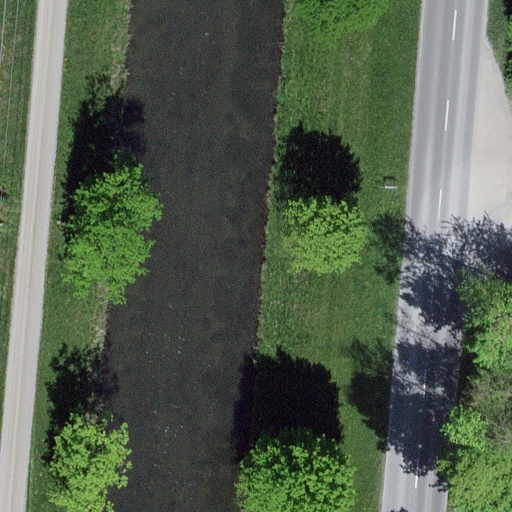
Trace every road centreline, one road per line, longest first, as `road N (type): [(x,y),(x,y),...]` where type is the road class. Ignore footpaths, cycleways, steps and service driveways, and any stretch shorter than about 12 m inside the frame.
road 1 (track): [(57,0),(10,511)]
road 2 (unclassified): [(412,511),(456,0)]
